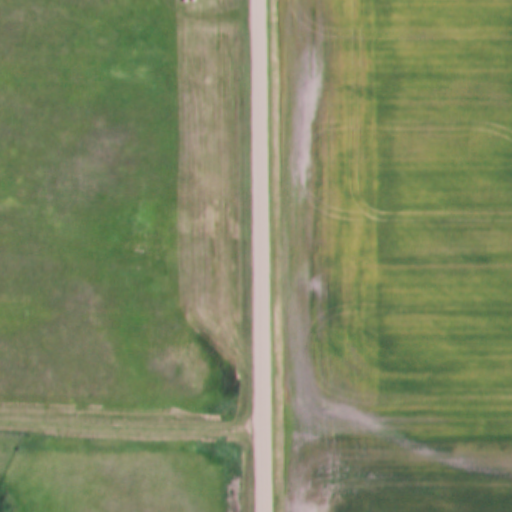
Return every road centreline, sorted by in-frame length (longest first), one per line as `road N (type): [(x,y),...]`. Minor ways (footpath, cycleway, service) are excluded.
road 1 (tertiary): [(266,511),(260,0)]
road 2 (track): [(265,429),(0,420)]
